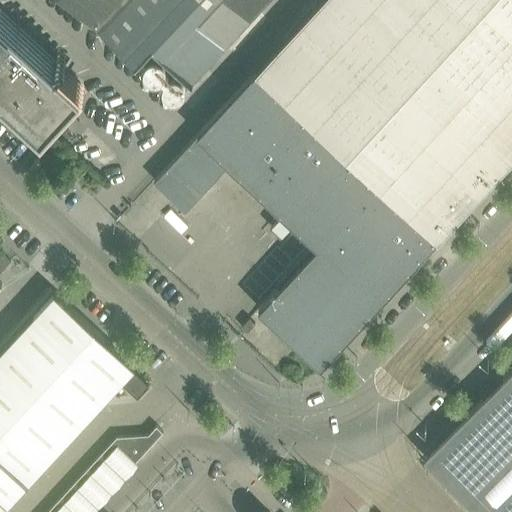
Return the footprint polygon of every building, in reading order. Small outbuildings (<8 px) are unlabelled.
[(69,0),(136,60),(152,42),(192,79),(264,0),(69,0)] [(511,156),(511,0),(319,0),(154,180),(176,201),(211,163),(300,244),(308,253),(280,284),(258,307),(320,365),(511,156)] [(80,83),(0,9),(0,87),(42,126),(80,83)] [(188,79),(154,49),(141,63),(175,94),(188,79)] [(0,270),(10,260),(3,253),(0,256),(0,270)] [(134,364),(55,291),(0,349),(0,365),(71,432),(134,364)] [(0,509),(71,432),(0,365),(0,509)] [(511,511),(511,367),(424,456),(479,511),(511,511)] [(149,384),(131,368),(120,380),(137,397),(149,384)] [(135,460),(163,430),(156,424),(148,433),(117,435),(112,440),(135,460)] [(87,511),(135,460),(112,440),(50,511),(87,511)]
